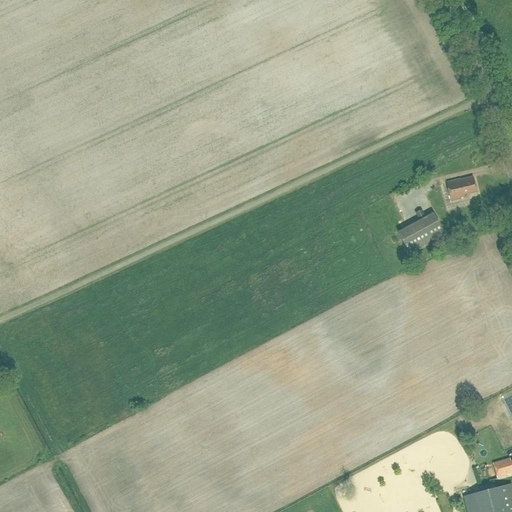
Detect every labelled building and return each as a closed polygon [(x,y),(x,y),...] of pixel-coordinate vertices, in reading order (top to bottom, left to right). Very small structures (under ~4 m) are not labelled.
[(451,201),(465,198),(464,195),(477,192),(473,178),(461,181),(460,180),(447,183),(451,201)] [(432,213),(407,226),(419,250),(444,236),(432,213)] [(409,254),(419,250),(407,226),(398,232),(409,254)] [(511,461),(510,462),(509,459),(493,464),(497,478),(508,475),(507,475),(510,474),(510,475),(511,474),(511,461)] [(511,511),(511,490),(510,485),(463,497),(466,511),(511,511)]
